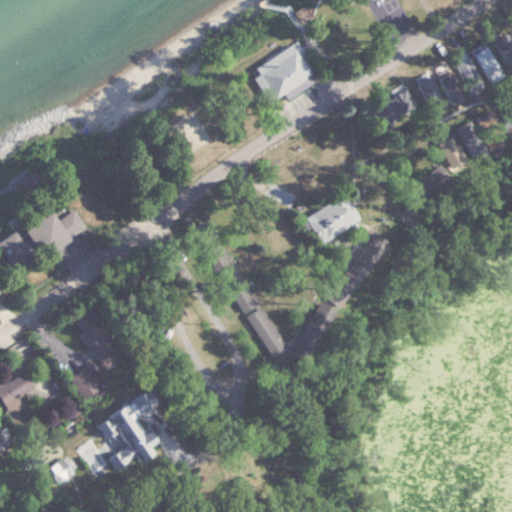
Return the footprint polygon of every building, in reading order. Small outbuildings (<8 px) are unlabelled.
[(230,66),(245,93),(261,84),(267,95),(294,81),(273,42),(230,66)] [(350,218),(334,193),(294,218),(310,243),(350,218)] [(70,228),(57,207),(35,221),(29,211),(1,229),(19,259),(70,228)] [(205,272),(208,270),(230,312),(246,303),(202,220),(183,230),(205,272)] [(374,245),(365,235),(357,243),(366,252),(374,245)] [(274,346),(251,306),(235,316),(258,355),(274,346)] [(97,333),(94,330),(93,328),(76,310),(61,317),(74,344),(87,359),(82,364),(60,375),(71,396),(84,389),(112,364),(97,333)] [(0,376),(0,422),(12,422),(12,395),(18,395),(18,376),(0,376)] [(273,470),(254,444),(223,467),(243,493),(273,470)] [(31,470),(43,486),(60,473),(49,457),(31,470)]
